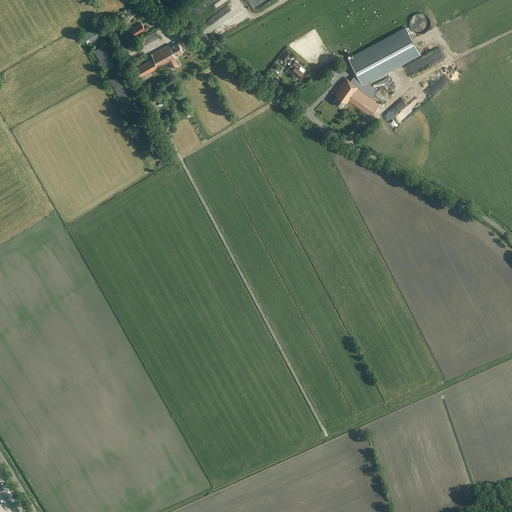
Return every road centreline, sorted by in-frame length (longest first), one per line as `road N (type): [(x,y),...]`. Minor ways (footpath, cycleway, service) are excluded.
road 1 (track): [(282,96),(179,157),(330,442)]
road 2 (unclassified): [(511,241),(494,223),(346,142),(152,0)]
road 3 (track): [(511,31),(405,86),(346,142)]
